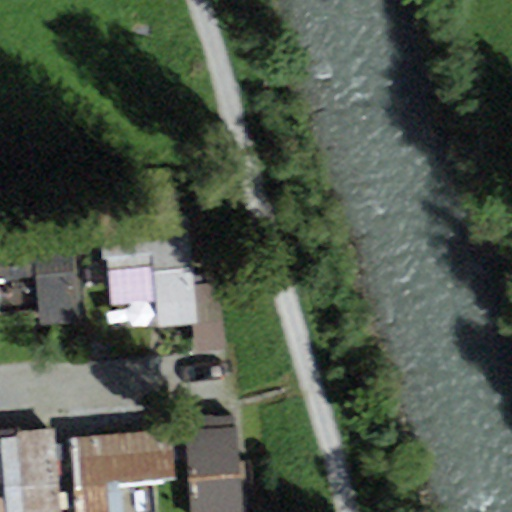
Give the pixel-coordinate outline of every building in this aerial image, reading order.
[(191,217),(100,221),(104,300),(155,298),(156,322),(196,320),(191,217)] [(0,240),(0,307),(41,306),(41,317),(83,316),(80,238),(0,240)] [(196,282),(203,345),(227,343),(221,280),(196,282)] [(247,511),(245,411),(193,412),(196,511),(247,511)] [(123,511),(123,479),(169,478),(168,426),(78,428),(80,511),(123,511)] [(0,428),(0,435),(1,511),(61,511),(59,427),(0,428)]
